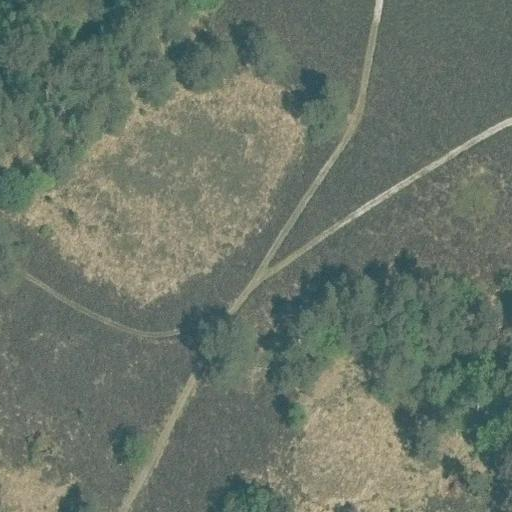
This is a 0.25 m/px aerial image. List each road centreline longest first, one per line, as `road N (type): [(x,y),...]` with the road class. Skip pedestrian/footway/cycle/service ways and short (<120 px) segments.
road 1 (track): [(378,0),(347,136),(243,298)]
road 2 (track): [(511,122),(334,230),(243,298)]
road 3 (track): [(0,269),(137,337),(182,337),(228,319)]
road 4 (track): [(243,298),(123,511)]
